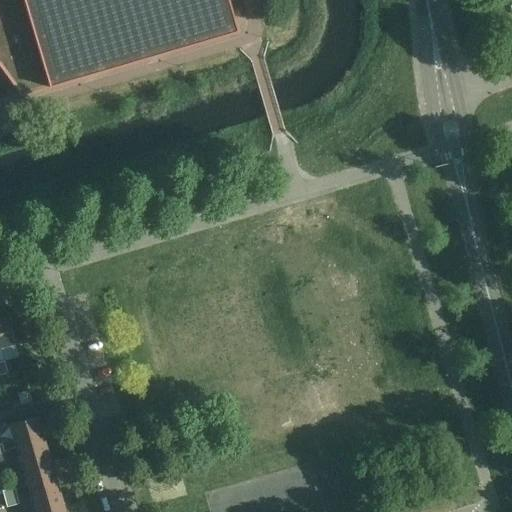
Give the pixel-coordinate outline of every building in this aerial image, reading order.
[(22,0),(48,88),(237,32),(227,0),(22,0)] [(205,256),(121,279),(155,405),(208,391),(205,381),(224,376),(229,395),(254,388),(251,378),(306,363),(279,259),(211,278),(205,256)] [(72,303),(80,330),(97,325),(89,298),(72,303)] [(0,349),(15,346),(7,318),(0,319),(0,349)] [(8,426),(15,449),(43,440),(36,418),(8,426)] [(15,449),(21,470),(49,462),(43,440),(15,449)] [(49,462),(21,470),(28,492),(56,484),(49,462)] [(28,492),(33,511),(40,511),(62,506),(56,484),(28,492)] [(2,491),(4,499),(16,496),(14,488),(2,491)] [(19,504),(16,496),(4,499),(7,508),(19,504)]
